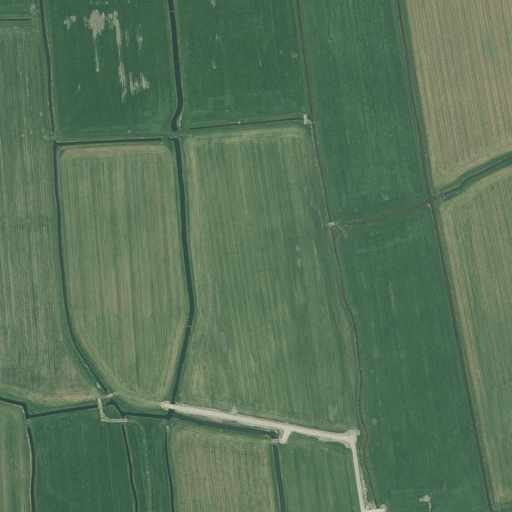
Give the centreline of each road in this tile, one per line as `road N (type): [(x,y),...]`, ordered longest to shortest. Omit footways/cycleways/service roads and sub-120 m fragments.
road 1 (track): [(279,429),(264,399),(235,129)]
road 2 (track): [(304,114),(305,122),(187,134),(50,138)]
road 3 (track): [(289,511),(279,429),(160,404)]
road 4 (track): [(282,440),(102,420),(99,402)]
